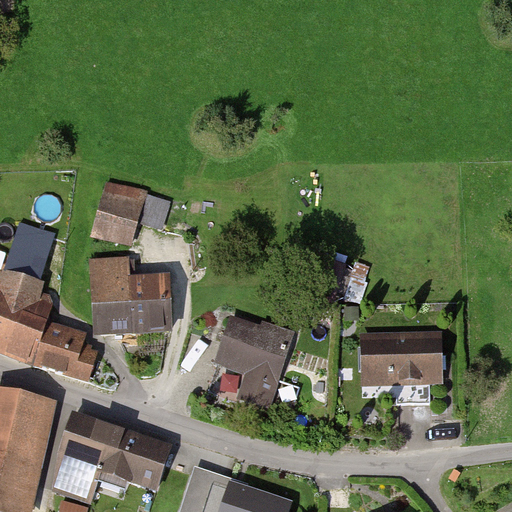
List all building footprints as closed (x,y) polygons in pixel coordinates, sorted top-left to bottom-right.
[(153,192),(112,180),(96,236),(137,248),(153,192)] [(328,288),(366,299),(374,271),(336,261),(328,288)] [(12,271),(0,310),(0,353),(37,364),(61,285),(12,271)] [(97,282),(101,336),(180,330),(176,276),(97,282)] [(299,336),(235,314),(209,390),(272,412),(299,336)] [(449,328),(362,334),(365,388),(453,382),(449,328)] [(57,330),(44,364),(89,380),(102,346),(57,330)] [(0,509),(12,511),(37,511),(63,401),(0,387),(0,388),(0,509)] [(177,442),(79,410),(63,457),(161,490),(177,442)] [(296,511),(308,480),(234,454),(212,511),(296,511)] [(92,511),(94,506),(66,500),(63,511),(92,511)]
